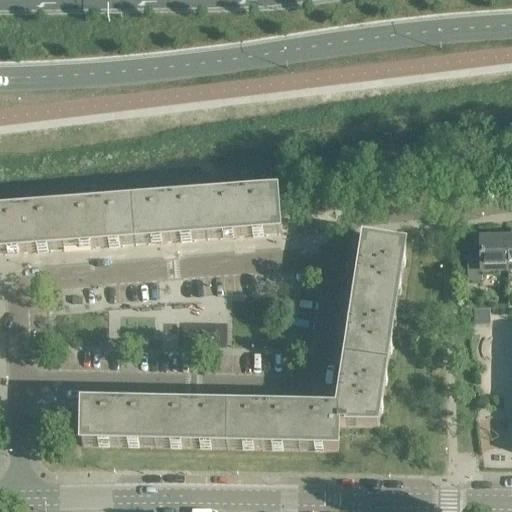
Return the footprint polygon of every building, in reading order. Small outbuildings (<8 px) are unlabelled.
[(280,236),(279,218),(277,197),(205,203),(208,242),(280,236)] [(208,242),(205,203),(132,208),(135,247),(208,242)] [(135,247),(132,208),(60,213),(63,252),(135,247)] [(0,257),(63,252),(60,213),(0,217),(0,257)] [(508,273),(507,241),(481,241),(481,251),(482,274),(483,274),(508,273)] [(397,310),(406,250),(364,243),(355,303),(397,310)] [(482,274),(481,251),(468,251),(469,282),(483,282),(483,274),(482,274)] [(387,370),(397,310),(355,303),(346,363),(387,370)] [(378,430),(387,370),(346,363),(338,414),(339,414),(339,429),(378,430)] [(155,449),(156,410),(83,408),(82,448),(155,449)] [(229,451),(229,412),(156,410),(155,449),(229,451)] [(302,452),(303,413),(229,412),(229,451),(302,452)] [(338,453),(339,429),(339,414),(338,414),(303,413),(302,452),(338,453)]
